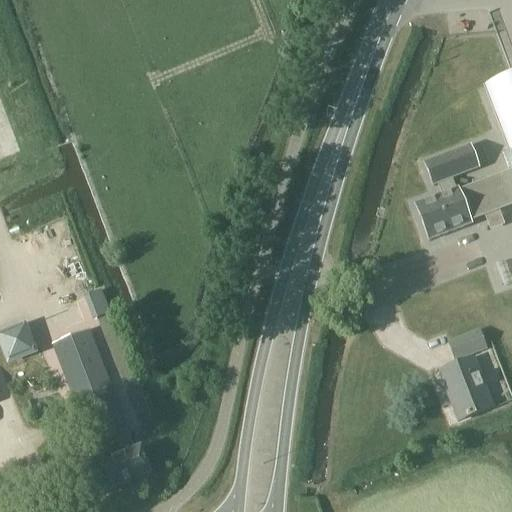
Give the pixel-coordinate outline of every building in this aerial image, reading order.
[(469,147),(443,157),(425,164),(433,187),(443,183),(447,194),(417,205),(430,242),(471,226),(470,225),(511,208),(511,78),(483,90),(508,154),(501,157),(507,171),(457,191),(452,178),(477,168),(469,147)] [(25,327),(0,336),(0,341),(8,363),(35,353),(25,327)] [(135,452),(88,331),(53,345),(94,449),(90,451),(89,453),(105,493),(152,474),(142,449),(135,452)] [(457,359),(486,347),(479,331),(451,343),(457,359)] [(459,421),(489,409),(481,389),(486,387),(475,360),(440,373),(459,421)]
